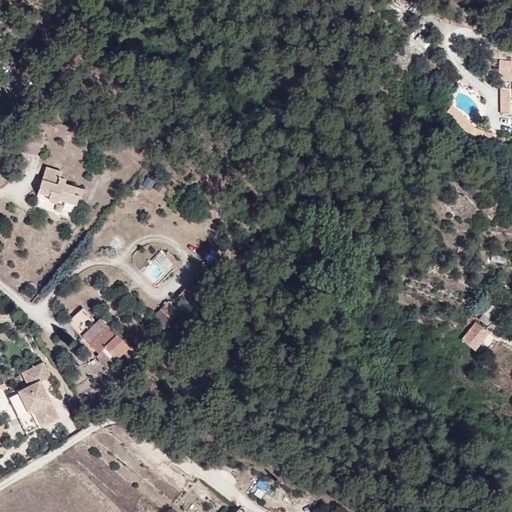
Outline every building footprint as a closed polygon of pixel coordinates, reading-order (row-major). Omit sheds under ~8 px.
[(410,46),(420,54),(430,41),(419,33),(410,46)] [(498,81),(511,82),(511,60),(499,59),(498,81)] [(43,160),(47,143),(27,140),(24,156),(43,160)] [(88,194),(71,189),(72,184),(64,182),(66,175),(48,171),(40,200),(53,205),(53,208),(58,210),(60,209),(62,207),(79,211),(82,202),(86,203),(88,194)] [(149,195),(155,185),(147,180),(142,190),(149,195)] [(158,196),(163,189),(156,185),(153,192),(158,196)] [(151,260),(165,275),(175,265),(161,251),(151,260)] [(485,262),(486,254),(471,252),(469,260),(485,262)] [(206,285),(199,279),(195,284),(202,290),(206,285)] [(188,309),(203,291),(202,290),(195,284),(193,282),(178,299),(188,309)] [(496,304),(483,318),(496,329),(509,315),(496,304)] [(82,307),(68,322),(80,334),(95,319),(82,307)] [(172,330),(181,319),(168,307),(159,318),(172,330)] [(129,347),(102,320),(82,337),(100,355),(96,359),(106,369),(129,347)] [(480,321),(466,338),(478,348),(492,331),(480,321)] [(42,429),(60,420),(43,384),(53,379),(45,363),(22,374),(29,389),(18,394),(29,417),(35,414),(42,429)]
